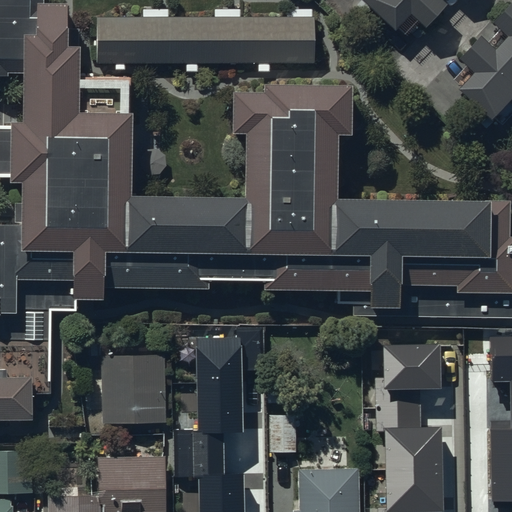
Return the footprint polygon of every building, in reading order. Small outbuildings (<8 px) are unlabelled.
[(0,419),(29,419),(28,392),(49,392),(49,309),(73,309),(74,294),(99,294),(99,286),(209,287),(209,279),(261,279),(261,286),(336,287),(335,301),(352,302),(352,314),(511,316),(511,236),(506,236),(507,199),(483,199),(483,194),(329,193),(330,124),(341,124),(342,79),(261,78),(261,86),(230,85),(230,121),(245,122),(244,190),(122,189),(123,76),(72,75),(72,39),(59,39),(60,0),(38,0),(0,0),(0,68),(1,68),(1,63),(19,63),(18,114),(6,114),(6,172),(19,172),(18,224),(0,224),(0,419)] [(373,0),(390,15),(404,0),(405,0),(422,15),(435,0),(373,0)] [(511,0),(498,0),(489,10),(506,25),(491,40),(476,26),(457,46),(471,60),(456,76),(491,108),(506,91),(511,96),(511,0)] [(311,8),(98,8),(98,60),(311,60),(311,8)] [(243,336),(196,337),(198,429),(174,429),(175,481),(200,480),(200,511),(245,511),(245,475),(227,475),(226,432),(245,431),(243,336)] [(511,511),(511,347),(486,348),(487,394),(507,393),(508,430),(488,431),(489,511),(511,511)] [(162,348),(99,350),(101,417),(164,415),(162,348)] [(440,349),(385,349),(386,401),(377,401),(377,433),(386,433),(387,511),(442,511),(442,431),(421,431),(421,395),(441,394),(440,349)] [(263,376),(244,377),(244,407),(264,406),(263,376)] [(296,415),(270,415),(270,454),(296,454),(296,415)] [(0,488),(30,488),(29,445),(0,445),(0,488)] [(164,511),(163,451),(97,452),(97,489),(47,490),(46,511),(164,511)] [(357,511),(357,470),(297,472),(297,511),(357,511)] [(0,511),(10,511),(11,499),(8,499),(8,492),(0,492),(0,511)]
